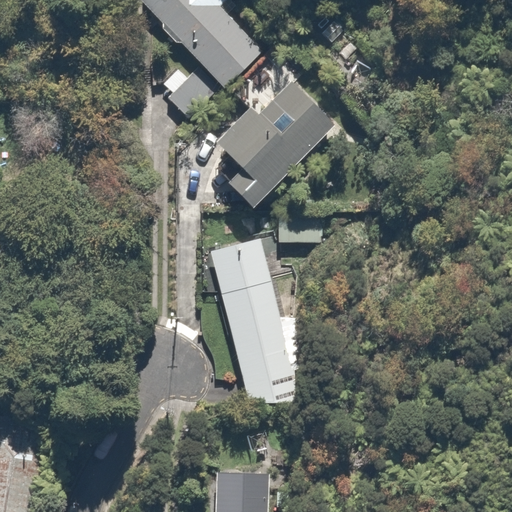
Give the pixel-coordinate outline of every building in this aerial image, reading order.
[(138,0),(162,24),(157,29),(179,51),(184,46),(224,88),(267,47),(236,15),(251,0),(138,0)] [(187,122),(213,94),(192,73),(188,77),(177,66),(160,85),(170,95),(164,100),(187,122)] [(333,124),(269,67),(240,99),(252,110),(215,150),(242,175),(228,191),(251,213),(333,124)] [(321,219),(277,219),(277,246),(321,247),(321,219)] [(263,238),(207,251),(246,412),(302,398),(263,238)] [(40,511),(43,427),(0,424),(0,511),(40,511)] [(244,465),(231,464),(230,475),(218,475),(216,511),(291,511),(294,478),(244,476),(244,465)]
